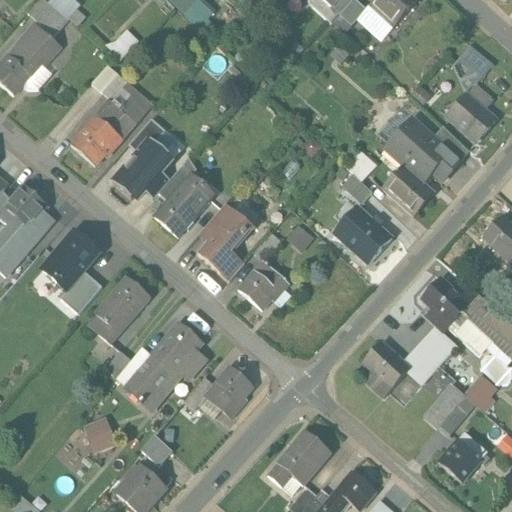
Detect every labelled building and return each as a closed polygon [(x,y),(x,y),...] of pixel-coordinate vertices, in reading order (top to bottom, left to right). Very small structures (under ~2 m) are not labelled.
[(416,0),(378,0),(370,9),(394,32),(420,3),(416,0)] [(28,17),(53,39),(67,23),(42,1),(28,17)] [(354,1),(338,18),(351,30),(366,13),(354,1)] [(77,13),(69,22),(77,30),(86,21),(77,13)] [(37,29),(7,61),(18,71),(27,61),(40,73),(61,50),(37,29)] [(448,72),(471,91),(493,64),(470,45),(448,72)] [(7,61),(0,68),(0,87),(13,99),(30,80),(18,71),(7,61)] [(40,73),(27,61),(18,71),(30,80),(33,76),(35,78),(40,73)] [(102,97),(118,78),(108,70),(92,88),(102,97)] [(112,105),(123,115),(139,96),(118,78),(102,97),(112,105)] [(469,97),(457,111),(467,120),(477,108),(471,103),(473,101),(469,97)] [(87,131),(99,141),(107,132),(123,115),(112,105),(87,131)] [(496,124),(477,108),(467,120),(456,132),(475,148),(496,124)] [(432,142),(412,123),(387,153),(405,169),(385,194),(414,220),(435,196),(425,187),(434,176),(444,185),(460,166),(433,142),(432,142)] [(151,124),(129,150),(138,157),(150,143),(156,147),(165,136),(151,124)] [(87,131),(71,150),(94,170),(111,152),(99,141),(87,131)] [(469,156),(443,131),(433,142),(460,166),(469,156)] [(121,144),(107,132),(99,141),(111,152),(115,147),(117,149),(121,144)] [(138,157),(112,187),(132,204),(141,193),(144,195),(161,176),(158,173),(170,160),(156,147),(150,143),(138,157)] [(364,152),(345,172),(354,180),(361,187),(380,168),(364,152)] [(171,184),(159,198),(168,206),(187,184),(188,184),(192,180),(182,171),(171,184)] [(161,176),(144,195),(153,203),(159,198),(171,184),(161,176)] [(361,187),(354,180),(343,192),(363,210),(374,199),(361,187)] [(168,206),(154,222),(177,242),(210,204),(188,184),(187,184),(168,206)] [(45,212),(22,192),(10,206),(5,211),(28,231),(24,237),(25,238),(22,242),(28,248),(44,230),(36,223),(45,212)] [(1,198),(0,199),(0,223),(22,242),(25,238),(24,237),(28,231),(5,211),(10,206),(1,198)] [(225,208),(201,235),(210,243),(197,258),(220,277),(235,260),(229,255),(242,240),(243,241),(247,237),(245,235),(250,230),(225,208)] [(359,213),(334,239),(368,270),(392,244),(359,213)] [(511,227),(501,218),(481,240),(511,268),(511,227)] [(297,228),(287,244),(302,254),(313,238),(297,228)] [(74,238),(57,257),(80,277),(97,258),(74,238)] [(271,238),(253,258),(262,267),(264,268),(282,247),(271,238)] [(80,277),(57,257),(49,266),(61,276),(55,283),(69,295),(79,284),(77,281),(80,277)] [(235,260),(220,277),(229,286),(244,268),(235,260)] [(264,268),(262,267),(238,295),(261,315),(286,287),(264,268)] [(511,355),(511,329),(468,291),(461,298),(441,281),(421,305),(433,315),(426,323),(442,337),(452,326),(460,332),(466,324),(508,361),(511,355)] [(125,282),(108,301),(120,312),(132,322),(149,303),(125,282)] [(132,322),(120,312),(113,321),(127,333),(131,329),(128,327),(132,322)] [(150,360),(124,391),(142,406),(171,372),(186,385),(202,366),(193,358),(202,348),(178,327),(150,360)] [(432,335),(414,356),(433,373),(452,351),(432,335)] [(405,366),(384,346),(364,369),(374,378),(366,387),(382,401),(408,372),(410,370),(405,366)] [(130,365),(115,383),(124,391),(150,360),(141,353),(130,365)] [(130,365),(119,356),(104,374),(115,383),(130,365)] [(433,373),(414,356),(405,366),(410,370),(408,372),(423,385),(433,373)] [(253,392),(228,371),(212,390),(204,399),(204,400),(228,421),(253,392)] [(204,383),(183,406),(192,413),(204,400),(204,399),(212,390),(204,383)] [(453,390),(425,422),(436,432),(464,400),(453,390)] [(464,400),(436,432),(449,442),(476,410),(464,400)] [(105,418),(82,428),(94,455),(117,445),(105,418)] [(160,468),(174,452),(154,435),(140,451),(160,468)] [(304,435),(277,468),(304,490),(331,457),(304,435)] [(465,436),(439,467),(462,487),(488,456),(465,436)] [(497,447),(511,460),(511,439),(507,436),(497,447)] [(140,470),(116,497),(133,511),(148,511),(166,492),(140,470)] [(361,511),(377,495),(353,474),(322,510),(324,511),(343,511),(349,505),(357,511),(361,511)] [(308,491),(290,511),(305,511),(317,498),(308,491)]
